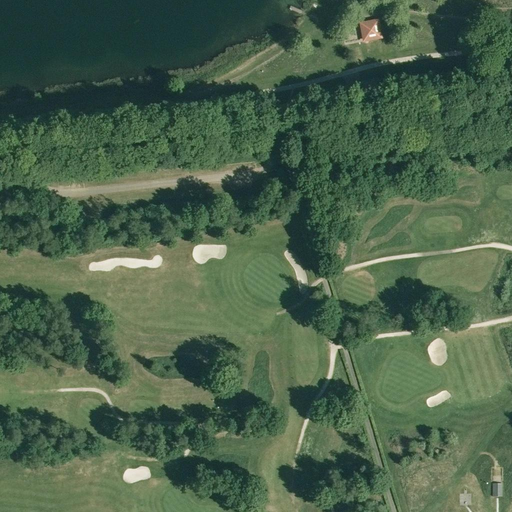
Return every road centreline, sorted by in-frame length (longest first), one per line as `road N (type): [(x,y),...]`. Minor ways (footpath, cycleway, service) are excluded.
road 1 (unclassified): [(0,154),(511,107)]
road 2 (unknown): [(284,135),(0,164)]
